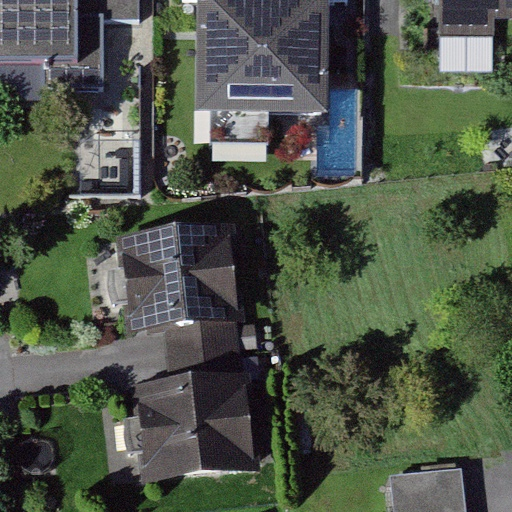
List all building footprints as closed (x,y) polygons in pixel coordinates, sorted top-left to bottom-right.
[(55,87),(114,87),(113,19),(150,19),(149,0),(4,0),(5,62),(54,63),(55,87)] [(194,0),(195,3),(207,3),(207,119),(340,120),(339,1),(359,1),(358,0),(194,0)] [(511,0),(451,0),(452,26),(503,27),(503,7),(511,7),(511,0)] [(243,230),(136,234),(140,340),(247,336),(243,230)] [(247,385),(145,391),(152,500),(254,494),(247,385)]
